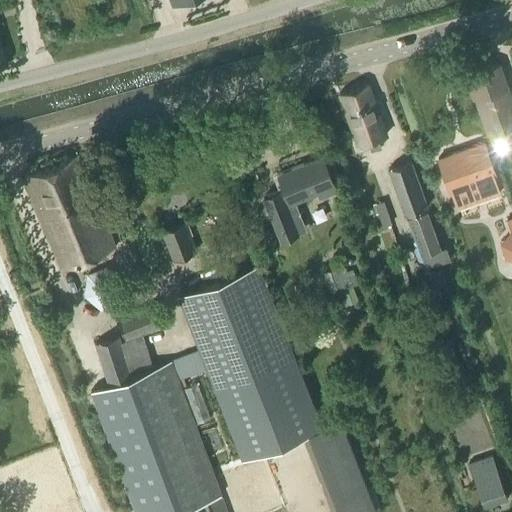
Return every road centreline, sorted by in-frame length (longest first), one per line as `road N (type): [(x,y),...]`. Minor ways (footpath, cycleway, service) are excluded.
road 1 (tertiary): [(0,156),(511,15)]
road 2 (unclassified): [(0,85),(307,0)]
